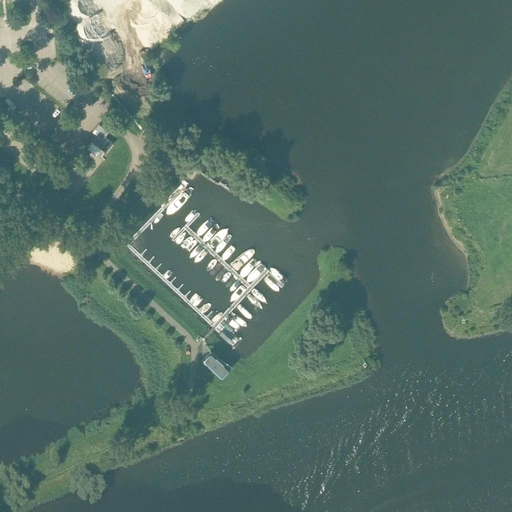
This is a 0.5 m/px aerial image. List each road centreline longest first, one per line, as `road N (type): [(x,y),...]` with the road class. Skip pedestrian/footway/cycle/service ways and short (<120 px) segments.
road 1 (unclassified): [(184,415),(193,348),(95,249),(92,236),(144,149)]
road 2 (unclassified): [(144,149),(43,68),(37,0)]
